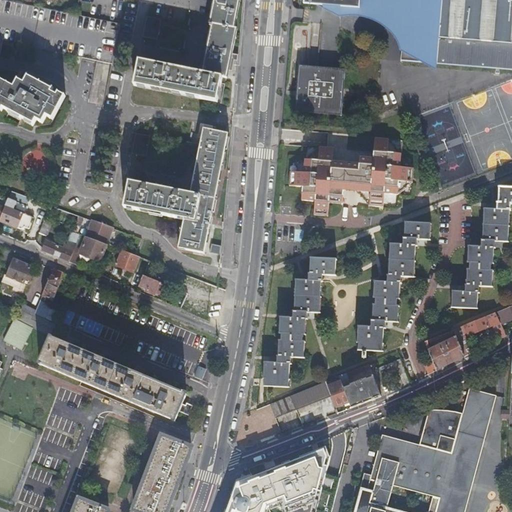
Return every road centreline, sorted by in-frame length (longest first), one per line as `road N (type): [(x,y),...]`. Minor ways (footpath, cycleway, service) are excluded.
road 1 (secondary): [(270,0),(239,337)]
road 2 (residential): [(213,458),(333,423),(511,341)]
road 3 (residential): [(239,337),(0,241)]
road 4 (secondary): [(239,337),(213,458)]
